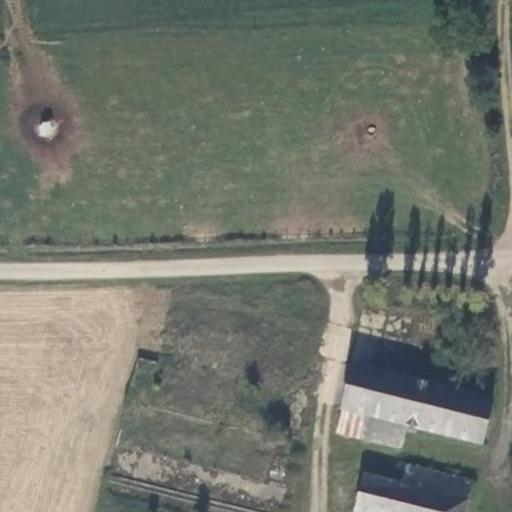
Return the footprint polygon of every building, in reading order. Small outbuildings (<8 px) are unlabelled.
[(137,361),(124,412),(135,434),(149,459),(167,495),(235,511),(283,511),(289,490),(263,484),(304,324),(183,293),(164,368),(137,361)] [(493,401),(352,366),(340,415),(407,432),(481,450),(493,401)] [(107,480),(167,495),(149,459),(135,434),(124,412),(107,480)] [(401,453),(407,432),(340,415),(334,436),(401,453)] [(467,511),(475,481),(408,464),(402,486),(363,476),(354,511),(467,511)] [(354,511),(363,476),(344,469),(332,511),(354,511)]
